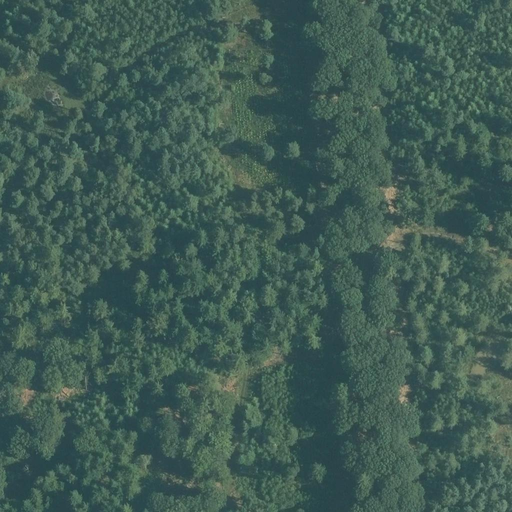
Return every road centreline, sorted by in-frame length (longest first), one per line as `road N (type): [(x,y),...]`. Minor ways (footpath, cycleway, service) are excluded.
road 1 (track): [(343,0),(381,511)]
road 2 (track): [(362,260),(430,235),(471,242),(511,263)]
